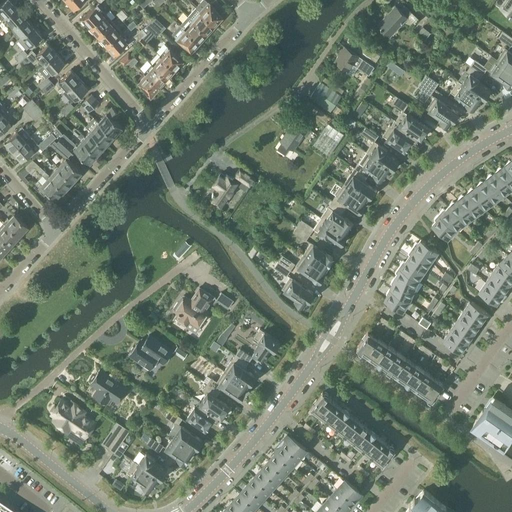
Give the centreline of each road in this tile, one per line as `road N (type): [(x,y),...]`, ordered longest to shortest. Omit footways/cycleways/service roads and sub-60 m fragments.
road 1 (tertiary): [(184,511),(308,370),(410,206),(436,178),(511,130)]
road 2 (residential): [(0,425),(196,255)]
road 3 (residential): [(38,0),(150,126)]
road 4 (residential): [(250,15),(150,126)]
road 5 (tertiary): [(0,427),(109,511)]
road 6 (residential): [(145,131),(55,231)]
